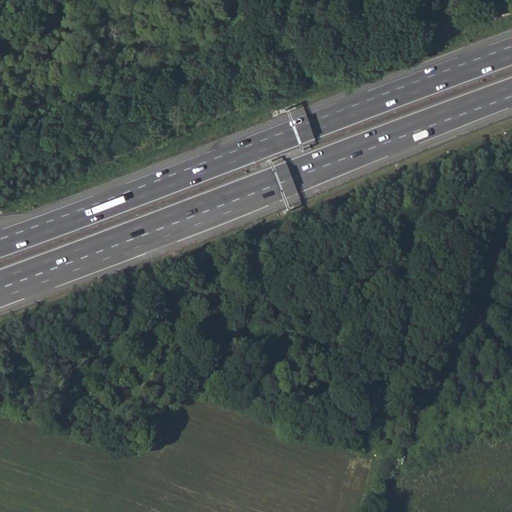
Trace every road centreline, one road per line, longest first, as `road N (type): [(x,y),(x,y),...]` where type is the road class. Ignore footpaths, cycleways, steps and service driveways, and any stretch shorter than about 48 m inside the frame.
road 1 (motorway): [(0,288),(511,91)]
road 2 (motorway): [(511,53),(0,247)]
road 3 (track): [(511,14),(247,102),(0,198)]
